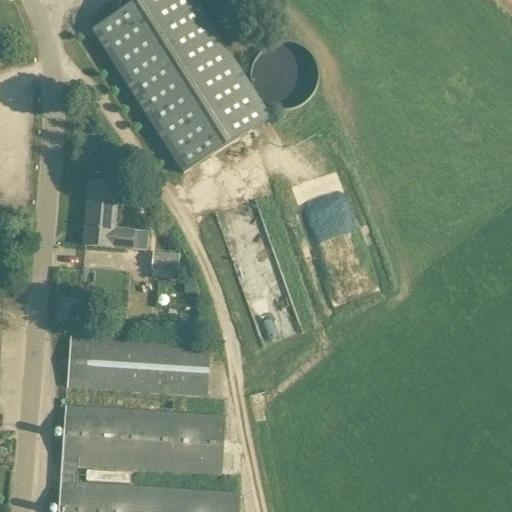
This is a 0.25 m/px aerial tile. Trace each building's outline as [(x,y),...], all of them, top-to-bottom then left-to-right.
[(271,120),(258,99),(194,0),(141,0),(120,14),(93,31),(184,175),(271,120)] [(116,230),(120,186),(90,183),(84,247),(132,251),(134,231),(116,230)] [(181,279),(182,273),(179,273),(180,255),(154,253),(153,278),(181,279)] [(185,294),(195,294),(195,285),(185,285),(185,294)] [(208,398),(211,349),(71,339),(68,389),(208,398)] [(67,408),(65,430),(63,448),(62,464),(60,506),(59,511),(240,511),(241,497),(77,485),(78,465),(222,477),(226,421),(67,408)]
